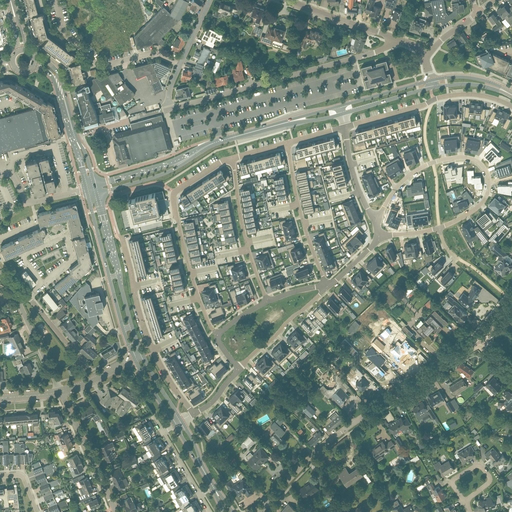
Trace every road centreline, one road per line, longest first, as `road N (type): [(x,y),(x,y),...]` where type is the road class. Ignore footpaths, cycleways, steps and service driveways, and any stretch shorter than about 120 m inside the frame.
road 1 (residential): [(258,511),(327,441),(480,339)]
road 2 (residential): [(438,228),(485,195),(486,171),(467,158),(418,169),(375,219)]
road 3 (unclassified): [(205,99),(375,52),(390,37)]
road 4 (residential): [(193,413),(147,337),(122,240)]
road 5 (tertiary): [(86,190),(133,359)]
road 6 (residential): [(344,126),(448,95),(511,106)]
road 7 (tertiary): [(143,355),(96,194)]
road 8 (residential): [(287,142),(301,217),(327,286)]
road 9 (residential): [(174,192),(190,274),(217,333)]
road 10 (residential): [(267,301),(244,237),(232,158)]
road 11 (residential): [(113,511),(60,391)]
road 12 (tertiary): [(96,194),(174,168),(211,143)]
road 13 (tertiary): [(211,143),(94,185)]
road 14 (residential): [(327,286),(238,369)]
